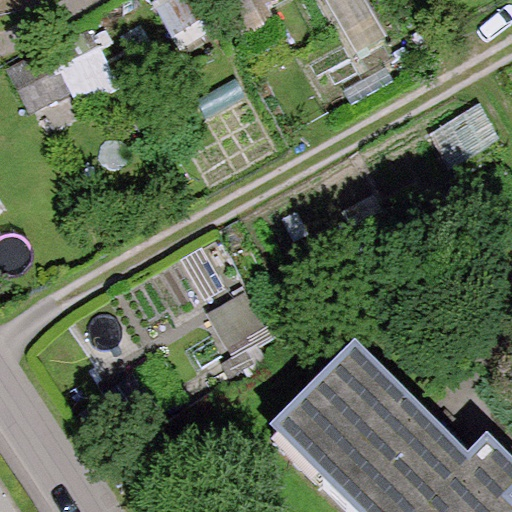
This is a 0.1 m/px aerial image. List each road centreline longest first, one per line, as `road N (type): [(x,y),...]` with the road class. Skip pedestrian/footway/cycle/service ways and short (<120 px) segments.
road 1 (track): [(0,345),(511,49)]
road 2 (residential): [(84,511),(0,379)]
